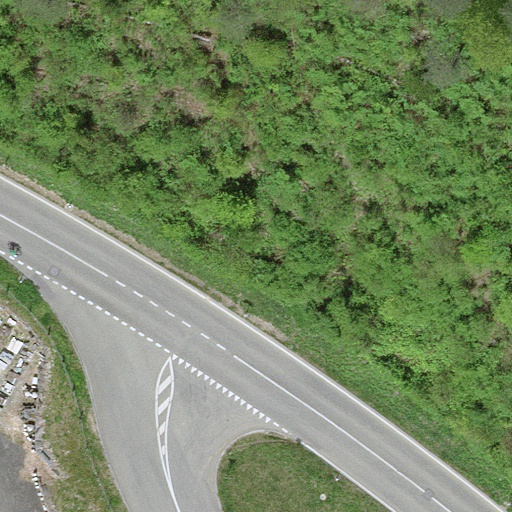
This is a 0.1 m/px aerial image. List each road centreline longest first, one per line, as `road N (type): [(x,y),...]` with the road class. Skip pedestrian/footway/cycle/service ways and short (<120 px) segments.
road 1 (secondary): [(451,511),(186,322)]
road 2 (secondary): [(0,215),(186,322)]
road 3 (tertiary): [(186,322),(161,387),(161,436),(185,511)]
